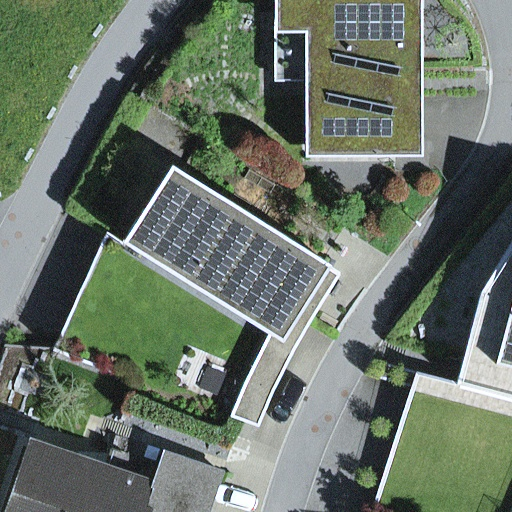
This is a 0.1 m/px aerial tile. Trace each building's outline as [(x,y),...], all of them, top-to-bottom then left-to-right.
[(304,72),(290,72),(289,0),(274,0),(275,82),(304,81),(304,72)] [(304,81),(304,158),(421,158),(420,0),(289,0),(290,72),(304,72),(304,81)] [(122,244),(107,234),(95,260),(53,352),(121,382),(153,300),(207,334),(224,308),(268,336),(231,418),(259,428),(295,350),(315,317),(340,276),(171,168),(122,244)] [(371,511),(465,511),(501,400),(469,390),(477,358),(511,368),(511,241),(479,294),(456,386),(416,373),(371,511)] [(511,368),(477,358),(469,390),(501,400),(501,399),(511,401),(511,368)] [(208,511),(222,473),(165,454),(153,489),(31,448),(8,511),(208,511)]
